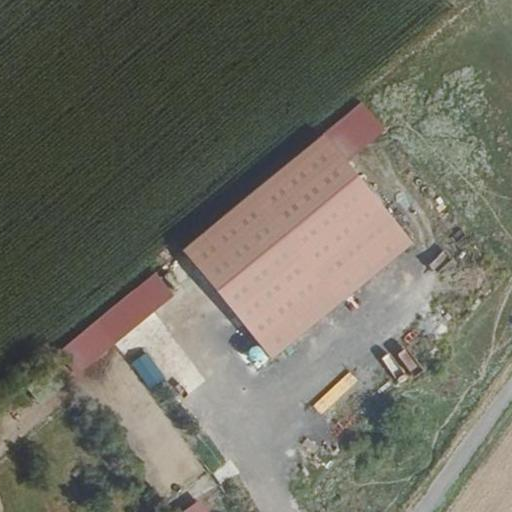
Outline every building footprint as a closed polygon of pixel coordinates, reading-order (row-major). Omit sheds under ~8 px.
[(267,359),(416,247),(349,160),(386,131),(366,105),(180,246),(267,359)] [(154,270),(55,355),(75,378),(174,294),(154,270)] [(240,356),(254,371),(268,358),(253,343),(240,356)] [(131,363),(148,389),(165,378),(148,351),(131,363)] [(352,394),(326,406),(334,423),(360,411),(352,394)] [(208,511),(200,499),(179,511),(208,511)]
